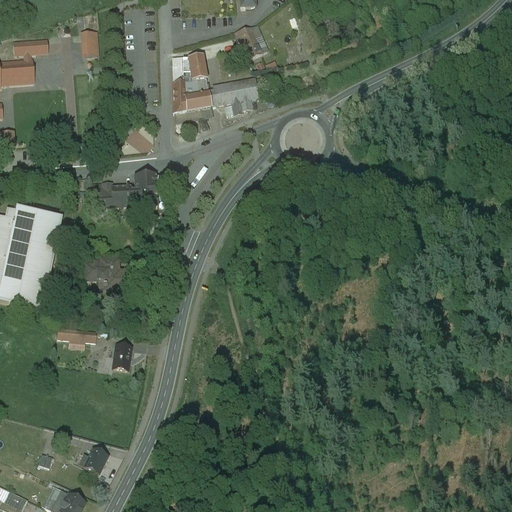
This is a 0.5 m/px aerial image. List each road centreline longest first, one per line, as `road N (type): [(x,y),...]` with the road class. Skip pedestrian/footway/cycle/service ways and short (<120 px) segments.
road 1 (secondary): [(112,511),(157,419),(202,249)]
road 2 (secondary): [(318,120),(459,40),(508,0)]
road 3 (secondary): [(323,157),(370,185),(511,227)]
road 4 (residential): [(0,181),(169,165)]
road 5 (secondary): [(202,249),(237,191),(279,156)]
